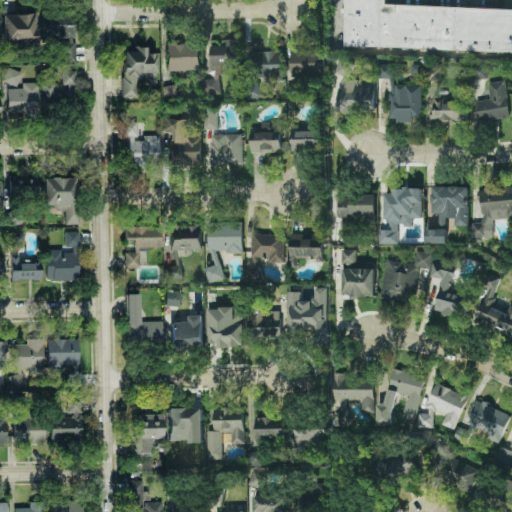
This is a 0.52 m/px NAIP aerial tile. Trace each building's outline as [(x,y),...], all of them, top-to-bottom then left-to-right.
[(511,51),(511,8),(386,6),(386,0),(343,0),(343,48),(511,51)] [(2,14),(2,46),(35,46),(35,14),(2,14)] [(41,37),(59,37),(59,61),(74,61),(74,14),(41,14),(41,37)] [(210,46),(211,77),(208,77),(208,94),(220,94),(220,75),(244,75),(243,40),(225,40),(225,46),(210,46)] [(167,71),(200,70),(199,43),(166,44),(167,71)] [(156,53),(147,53),(147,47),(123,46),(122,96),(136,96),(136,81),(156,81),(156,53)] [(291,50),(291,77),(324,78),(325,51),(291,50)] [(281,80),(282,52),(256,51),(255,80),(281,80)] [(375,82),(368,82),(362,80),(351,80),(351,73),(353,64),(341,61),(339,68),(339,75),(344,77),(338,97),(338,111),(341,112),(373,112),(375,103),(375,82)] [(392,65),(379,65),(379,77),(392,77),(392,65)] [(426,80),(440,81),(440,67),(427,67),(426,80)] [(19,68),(0,69),(0,81),(0,82),(19,81),(19,68)] [(74,70),(60,70),(61,85),(75,85),(74,70)] [(505,81),(488,83),(490,100),(476,102),(478,121),(509,118),(505,81)] [(54,83),(42,82),(41,104),(74,105),(74,88),(54,87),(54,83)] [(37,83),(22,83),(22,88),(6,88),(7,116),(38,115),(37,83)] [(174,97),(174,86),(163,85),(163,97),(174,97)] [(390,121),(422,121),(421,85),(389,86),(390,121)] [(445,98),(432,97),(431,120),(466,121),(466,103),(445,103),(445,98)] [(218,129),(217,108),(204,109),(205,130),(218,129)] [(202,136),(178,136),(178,118),(163,118),(163,131),(167,131),(167,155),(179,155),(179,165),(202,165),(202,136)] [(159,137),(137,137),(137,122),(123,122),(123,136),(126,136),(126,164),(159,164),(159,137)] [(282,152),(280,122),(261,123),(262,128),(251,129),(252,153),(282,152)] [(293,152),(321,151),(320,138),(316,138),(316,131),(292,132),(293,152)] [(242,134),(210,135),(211,165),(243,164),(242,134)] [(8,176),(8,196),(39,195),(38,175),(8,176)] [(43,207),(63,207),(63,224),(76,224),(76,178),(43,178),(43,207)] [(469,225),(469,186),(433,187),(434,214),(443,214),(443,218),(455,218),(456,225),(469,225)] [(493,238),(493,219),(511,218),(511,186),(481,187),(481,222),(472,222),(472,238),(493,238)] [(376,216),(375,196),(339,196),(339,216),(376,216)] [(243,223),(211,223),(210,267),(207,267),(207,281),(221,281),(221,252),(243,252),(243,223)] [(202,250),(202,225),(167,225),(167,279),(179,279),(179,250),(202,250)] [(160,247),(159,226),(123,227),(124,239),(131,239),(132,247),(160,247)] [(447,244),(447,230),(427,229),(426,244),(447,244)] [(6,245),(21,245),(21,231),(6,231),(6,245)] [(78,231),(64,231),(64,249),(44,250),(45,280),(79,279),(78,231)] [(284,264),(285,235),(253,234),(252,257),(268,258),(268,263),(284,264)] [(323,262),(323,237),(291,237),(290,268),(298,268),(299,257),(315,258),(315,262),(323,262)] [(139,267),(138,250),(124,250),(124,267),(139,267)] [(343,298),(375,297),(375,263),(356,263),(356,250),(343,250),(343,298)] [(381,299),(414,303),(419,268),(431,269),(433,254),(416,251),(414,264),(386,260),(381,299)] [(443,282),(433,310),(460,320),(467,298),(449,291),(458,267),(435,259),(429,277),(443,282)] [(511,331),(511,306),(510,314),(492,310),(500,279),(488,276),(477,323),(511,331)] [(289,292),(289,332),(316,332),(316,346),(327,346),(326,288),(316,288),(316,301),(302,301),(302,292),(289,292)] [(179,306),(181,293),(166,291),(165,305),(179,306)] [(162,321),(139,321),(139,294),(126,294),(126,343),(162,343),(162,321)] [(245,346),(244,308),(209,308),(209,347),(245,346)] [(281,337),(282,311),(250,311),(249,336),(281,337)] [(170,323),(171,349),(204,348),(203,316),(190,316),(190,322),(170,323)] [(42,373),(41,338),(25,339),(25,344),(9,344),(10,385),(24,385),(24,374),(42,373)] [(77,338),(46,339),(47,367),(78,367),(77,338)] [(416,420),(425,376),(393,370),(386,405),(380,404),(377,421),(391,424),(397,394),(407,396),(403,418),(416,420)] [(335,378),(335,399),(362,400),(362,413),(373,413),(374,379),(335,378)] [(433,428),(434,413),(444,413),(444,423),(455,428),(468,397),(468,396),(436,383),(426,408),(419,413),(419,428),(433,428)] [(49,441),(81,440),(80,401),(64,401),(64,407),(49,407),(49,441)] [(499,443),(511,417),(478,402),(467,426),(477,430),(478,428),(493,435),(491,439),(499,443)] [(167,438),(190,438),(190,443),(204,443),(203,408),(167,409),(167,438)] [(207,460),(222,460),(222,432),(232,432),(232,445),(244,445),(244,410),(214,410),(214,431),(207,431),(207,460)] [(130,453),(153,454),(153,438),(163,439),(163,414),(131,413),(130,453)] [(42,443),(43,417),(13,416),(12,442),(42,443)] [(284,417),(255,418),(256,438),(285,437),(284,417)] [(290,425),(287,460),(311,462),(312,448),(321,449),(323,428),(290,425)] [(413,456),(371,462),(374,481),(415,474),(413,456)] [(468,491),(478,469),(450,457),(440,478),(468,491)] [(142,481),(127,481),(127,511),(161,511),(161,501),(142,502),(142,481)] [(511,511),(511,497),(479,481),(471,498),(498,511),(511,511)] [(287,511),(287,495),(253,496),(253,511),(287,511)] [(49,501),(49,511),(81,511),(81,500),(49,501)] [(44,511),(45,501),(28,502),(28,507),(14,507),(13,511),(44,511)]
